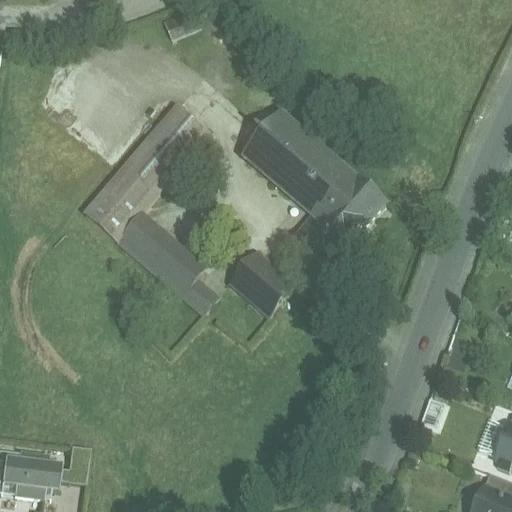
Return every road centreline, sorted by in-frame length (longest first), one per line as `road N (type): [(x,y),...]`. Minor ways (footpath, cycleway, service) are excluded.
road 1 (secondary): [(357,511),(511,121)]
road 2 (unknown): [(238,270),(406,386)]
